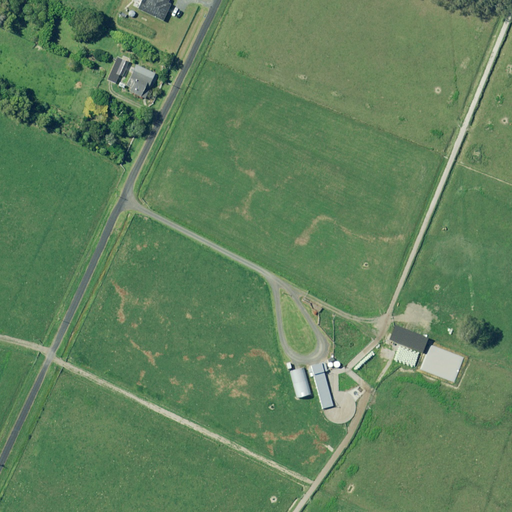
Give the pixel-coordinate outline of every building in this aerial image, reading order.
[(129,62),(117,57),(107,80),(115,84),(119,75),(122,77),(129,62)] [(155,74),(136,65),(126,86),(131,88),(130,92),(144,98),(155,74)] [(414,335),(393,325),(384,343),(405,354),(414,335)] [(327,371),(325,363),(311,366),(313,375),(327,371)] [(311,395),(304,368),(291,372),(298,398),(311,395)] [(333,406),(324,373),(313,375),(322,409),(333,406)]
